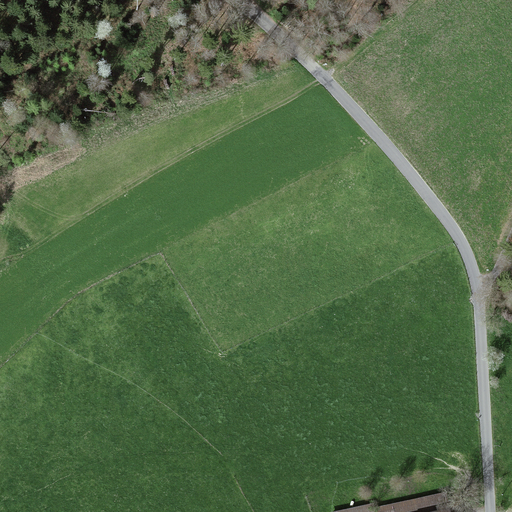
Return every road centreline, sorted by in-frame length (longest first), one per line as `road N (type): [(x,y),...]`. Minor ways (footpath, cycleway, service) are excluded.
road 1 (unclassified): [(490,511),(482,344),(465,252),(390,149),(238,0)]
road 2 (track): [(315,73),(0,260)]
